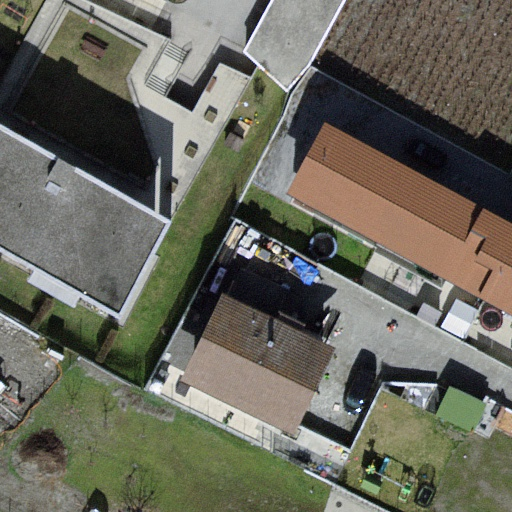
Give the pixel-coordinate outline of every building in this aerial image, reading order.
[(136,0),(163,13),(169,0),(136,0)] [(339,0),(270,0),(241,56),(284,100),(339,0)] [(511,223),(324,123),(287,192),(511,312),(511,223)] [(168,232),(0,141),(0,260),(122,328),(168,232)] [(317,355),(207,297),(169,388),(278,437),(317,355)]
